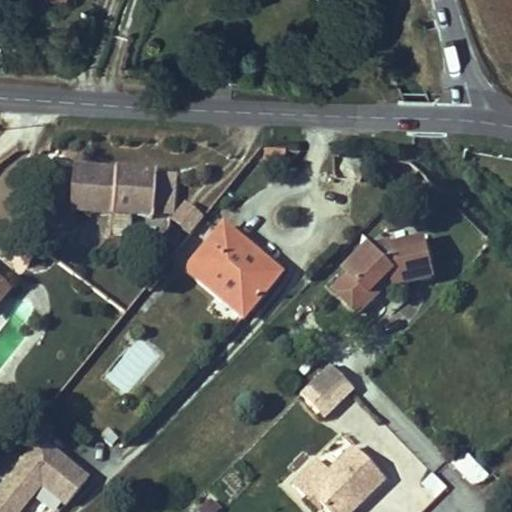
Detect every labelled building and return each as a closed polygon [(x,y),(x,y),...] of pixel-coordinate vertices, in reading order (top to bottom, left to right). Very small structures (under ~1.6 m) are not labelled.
[(337,155),(336,179),(364,180),(365,156),(337,155)] [(153,210),(156,173),(76,167),(72,213),(112,216),(131,218),(152,219),(153,210)] [(177,175),(156,173),(153,210),(174,211),(177,175)] [(131,218),(112,216),(111,233),(130,235),(131,218)] [(279,275),(223,228),(185,272),(242,319),(279,275)] [(50,258),(66,237),(48,239),(40,250),(50,258)] [(433,278),(424,240),(389,249),(387,249),(388,254),(377,256),(372,250),(371,250),(370,249),(346,272),(350,277),(335,291),(359,315),(375,299),(371,295),(382,284),(391,283),(395,281),(396,287),(433,278)] [(388,254),(387,249),(389,249),(388,246),(371,250),(372,250),(377,256),(388,254)] [(0,301),(8,292),(1,285),(1,284),(0,283),(0,301)] [(375,299),(391,283),(382,284),(371,295),(375,299)] [(322,420),(352,390),(330,367),(300,396),(322,420)] [(27,434),(48,409),(25,390),(4,416),(27,434)] [(120,454),(117,450),(123,444),(107,428),(101,434),(90,445),(110,465),(120,454)] [(0,482),(3,485),(0,489),(0,511),(23,511),(41,491),(64,511),(88,482),(40,442),(22,463),(11,454),(0,466),(0,482)] [(361,503),(384,481),(353,449),(328,473),(317,461),(292,486),(304,498),(307,494),(320,507),(324,511),(342,511),(357,499),(361,503)] [(491,478),(469,456),(456,468),(462,475),(470,483),(474,484),(477,485),(481,484),(487,481),(491,478)] [(448,488),(434,475),(425,484),(439,498),(448,488)] [(320,507),(307,494),(304,498),(316,511),(320,507)] [(351,511),(361,503),(357,499),(342,511),(351,511)] [(220,511),(210,502),(199,511),(220,511)]
